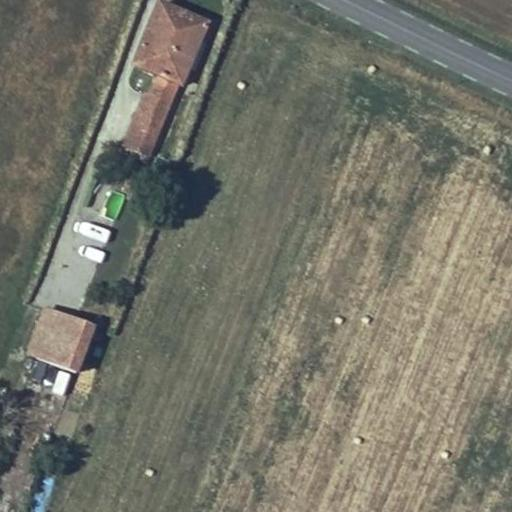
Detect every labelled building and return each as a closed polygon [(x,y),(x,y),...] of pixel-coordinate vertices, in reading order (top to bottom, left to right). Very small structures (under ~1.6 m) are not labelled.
[(142,66),(131,96),(156,105),(157,102),(195,0),(137,0),(125,37),(153,49),(155,50),(147,69),(142,66)] [(156,105),(131,96),(122,118),(147,127),(156,105)] [(117,221),(123,194),(109,191),(103,218),(117,221)] [(102,247),(107,234),(79,223),(74,237),(102,247)] [(34,289),(27,307),(72,325),(78,306),(34,289)]
